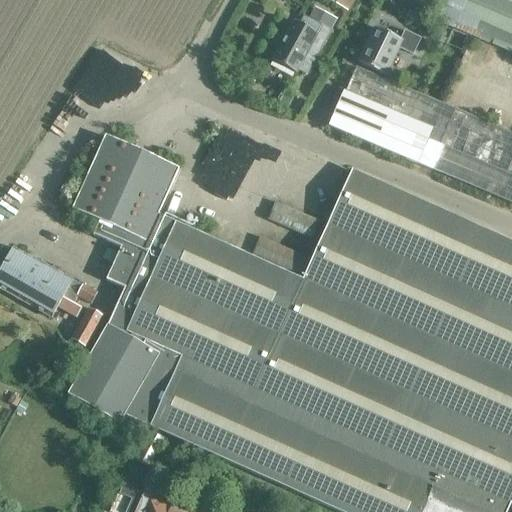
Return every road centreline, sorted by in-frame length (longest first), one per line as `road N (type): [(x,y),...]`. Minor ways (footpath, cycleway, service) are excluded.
road 1 (unclassified): [(511,226),(207,96),(195,80),(233,0)]
road 2 (unknown): [(195,80),(182,108),(184,135),(194,158),(219,175),(259,177),(291,133)]
